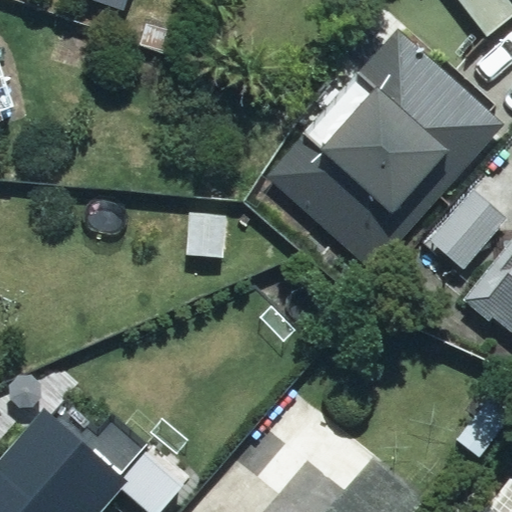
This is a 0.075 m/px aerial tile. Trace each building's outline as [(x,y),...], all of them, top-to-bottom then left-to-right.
[(511,3),(509,0),(458,0),(489,38),(511,20),(511,3)] [(398,30),(270,177),(379,271),(507,124),(398,30)] [(474,190),(430,242),(466,271),(509,219),(474,190)] [(234,217),(186,215),(184,259),(232,261),(234,217)] [(511,241),(464,301),(490,322),(494,318),(511,332),(511,241)] [(0,511),(103,511),(129,482),(34,400),(0,438),(0,511)]
